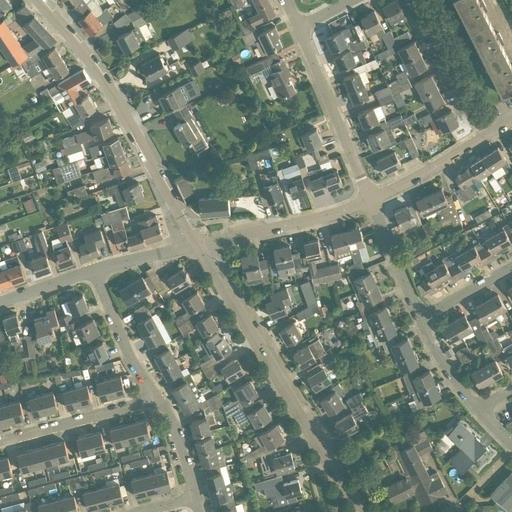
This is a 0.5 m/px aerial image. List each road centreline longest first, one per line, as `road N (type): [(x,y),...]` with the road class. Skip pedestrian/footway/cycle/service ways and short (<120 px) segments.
road 1 (residential): [(367,511),(200,246)]
road 2 (residential): [(200,246),(88,63),(34,0)]
road 3 (residential): [(373,200),(297,30)]
road 4 (residential): [(200,246),(295,227),(373,200)]
road 5 (residential): [(0,442),(156,397)]
road 6 (residential): [(488,135),(422,0)]
road 7 (residential): [(156,397),(94,271)]
road 8 (residential): [(373,200),(488,135)]
road 9 (residential): [(373,200),(421,319)]
